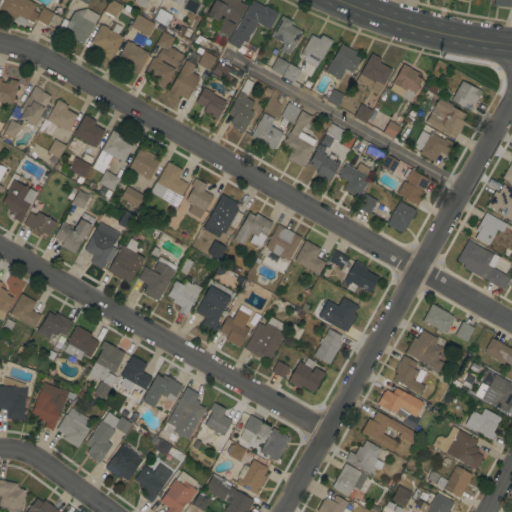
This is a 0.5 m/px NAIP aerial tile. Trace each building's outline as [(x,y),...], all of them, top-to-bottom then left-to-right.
[(27,0),(35,4),(32,11),(37,14),(32,24),(30,23),(31,22),(27,20),(26,20),(18,15),(16,19),(15,18),(14,20),(0,11),(0,0),(27,0)] [(103,11),(109,0),(111,0),(121,6),(114,18),(103,11)] [(132,2),(133,0),(148,0),(143,8),(132,2)] [(204,20),(204,18),(207,16),(206,15),(214,0),(238,0),(238,1),(245,5),(236,23),(227,18),(226,20),(234,25),(228,37),(216,30),(223,18),(222,18),(223,17),(220,15),(217,21),(212,18),(210,21),(209,22),(204,20)] [(251,0),(259,5),(260,4),(263,7),(264,5),(278,14),(269,30),(262,26),(261,26),(256,23),(254,26),(255,26),(251,33),(250,33),(248,37),(249,37),(246,43),(243,41),(238,49),(226,42),(234,30),(251,0)] [(35,20),(42,7),(48,10),(48,9),(52,11),(51,13),(53,14),(55,16),(52,22),(49,20),(46,26),(35,20)] [(153,19),(159,8),(172,15),(165,27),(153,19)] [(98,15),(85,38),(87,39),(84,43),(83,42),(83,43),(68,35),(57,29),(63,19),(68,21),(73,12),(86,9),(98,15)] [(130,27),(136,14),(154,24),(147,37),(130,27)] [(301,32),(293,45),(294,46),(288,55),(279,50),(283,43),(270,36),(281,16),(292,22),(290,25),(301,32)] [(109,60),(101,55),(102,53),(100,52),(101,49),(90,43),(100,25),(102,26),(102,25),(111,30),(115,24),(121,27),(117,34),(122,37),(109,60)] [(155,44),(162,31),(174,38),(166,50),(155,44)] [(320,60),(319,60),(315,67),(302,60),(304,57),(300,55),(301,53),(300,53),(311,35),(319,39),(321,35),(331,41),(320,60)] [(129,43),(130,42),(134,44),(133,45),(137,47),(137,46),(139,47),(139,49),(148,54),(136,75),(128,70),(129,69),(126,68),(128,65),(116,59),(126,41),(129,43)] [(339,80),(324,72),(330,60),(331,60),(340,44),(343,45),(342,45),(355,52),(354,56),(359,59),(351,73),(344,69),(343,71),(344,71),(339,80)] [(163,90),(151,83),(153,80),(143,74),(152,58),(148,56),(154,45),(166,51),(169,47),(171,49),(172,47),(176,50),(175,51),(182,55),(175,68),(161,60),(160,61),(174,70),(163,90)] [(208,70),(196,63),(203,51),(215,58),(208,70)] [(371,53),(379,58),(380,59),(379,63),(391,70),(381,88),(380,87),(377,91),(378,91),(377,94),(370,89),(369,90),(355,82),(371,53)] [(270,69),(276,57),(288,63),(281,76),(270,69)] [(185,60),(194,65),(190,72),(198,77),(197,79),(198,79),(186,100),(178,96),(177,98),(167,92),(185,60)] [(229,69),(226,75),(232,78),(228,84),(223,81),(211,73),(217,62),(229,69)] [(293,83),(281,76),(288,63),(300,70),(293,83)] [(402,64),(409,68),(417,73),(416,76),(421,79),(409,101),(401,96),(401,95),(390,88),(392,84),(391,83),(402,64)] [(12,104),(4,102),(4,103),(0,102),(0,77),(1,78),(0,82),(8,84),(9,79),(17,81),(12,104)] [(245,97),(253,102),(250,108),(252,109),(251,111),(253,112),(247,122),(248,123),(242,132),(241,131),(240,133),(237,131),(238,130),(236,129),(235,130),(231,128),(232,127),(231,126),(231,124),(228,122),(231,116),(226,113),(239,91),(246,79),(253,83),(245,97)] [(461,81),(472,87),(473,87),(481,91),(474,103),(473,103),(472,105),(466,102),(462,107),(450,100),(461,81)] [(34,86),(42,91),(42,92),(50,96),(33,126),(19,118),(22,114),(21,113),(22,110),(21,109),(34,86)] [(213,93),(212,95),(225,102),(216,119),(202,111),(204,108),(195,103),(203,87),(213,93)] [(268,97),(261,93),(264,87),(271,90),(268,97)] [(321,98),(323,95),(327,97),(332,89),(342,95),(335,106),(321,98)] [(455,138),(442,131),(442,132),(425,123),(438,99),(451,106),(451,107),(464,114),(461,120),(463,122),(455,138)] [(68,131),(61,127),(60,128),(45,120),(56,100),(67,106),(65,110),(76,116),(68,131)] [(291,123),(279,116),(287,102),(299,109),(291,123)] [(352,117),(360,104),(371,111),(364,123),(352,117)] [(301,167),(286,158),(290,150),(281,145),(288,133),(289,133),(295,122),(294,122),(300,111),(311,116),(304,128),(302,127),(299,132),(315,140),(312,146),(301,167)] [(274,147),(273,147),(272,150),(249,137),(263,113),(273,119),(269,125),(282,133),(274,147)] [(95,147),(73,135),(84,115),(95,121),(93,125),(104,131),(95,147)] [(10,120),(20,126),(14,138),(13,138),(11,142),(1,136),(4,132),(3,132),(10,120)] [(399,127),(392,139),(382,133),(389,121),(399,127)] [(337,141),(332,139),(327,148),(319,143),(324,134),(323,134),(329,123),(343,130),(337,141)] [(123,162),(111,156),(102,174),(91,168),(111,130),(122,136),(120,140),(131,146),(123,162)] [(418,153),(422,146),(421,146),(422,143),(423,144),(429,133),(443,140),(444,138),(452,142),(451,145),(446,155),(439,152),(433,162),(418,153)] [(65,146),(58,158),(57,158),(54,164),(49,161),(52,155),(46,152),(53,139),(65,146)] [(329,181),(315,174),(317,170),(307,164),(315,150),(314,150),(318,144),(325,148),(322,153),(326,155),(325,157),(335,162),(336,161),(339,162),(329,181)] [(128,168),(139,147),(160,159),(149,179),(147,179),(147,180),(142,177),(143,176),(128,168)] [(333,156),(338,148),(345,152),(341,160),(333,156)] [(392,173),(380,166),(386,155),(398,162),(392,173)] [(83,178),(67,169),(74,157),(90,166),(83,178)] [(181,181),(188,185),(175,209),(169,206),(166,202),(149,193),(166,162),(178,168),(178,166),(187,171),(181,181)] [(354,170),(358,163),(369,169),(367,172),(373,175),(360,197),(359,196),(357,198),(342,190),(346,182),(337,176),(344,164),(354,170)] [(511,183),(502,178),(510,163),(511,164),(511,183)] [(416,205),(395,194),(402,181),(405,183),(407,181),(404,179),(404,178),(402,177),(406,168),(409,170),(409,169),(427,179),(420,191),(423,192),(416,205)] [(119,179),(112,191),(98,183),(105,171),(119,179)] [(202,191),(212,196),(204,211),(203,210),(199,218),(187,212),(191,204),(185,201),(192,187),(190,186),(194,178),(206,185),(202,191)] [(13,180),(28,189),(29,188),(36,193),(20,222),(12,218),(14,214),(6,209),(7,206),(1,203),(6,194),(5,194),(13,180)] [(511,189),(511,220),(511,222),(485,207),(494,191),(497,193),(502,184),(511,189)] [(142,195),(136,208),(119,198),(126,186),(142,195)] [(88,196),(81,209),(70,203),(78,190),(88,196)] [(235,227),(228,223),(223,232),(206,222),(212,212),(211,212),(221,194),(237,203),(235,206),(244,211),(235,227)] [(368,214),(356,208),(364,194),(376,200),(368,214)] [(402,233),(400,231),(399,232),(385,224),(398,201),(415,211),(402,233)] [(29,213),(35,216),(37,212),(55,222),(48,236),(41,232),(40,235),(22,225),(29,213)] [(485,212),(506,224),(502,232),(497,229),(487,246),(474,238),(477,232),(475,231),(485,212)] [(259,248),(248,242),(252,235),(250,233),(242,246),(232,240),(248,213),(254,216),(255,213),(272,223),(264,235),(265,236),(259,248)] [(73,254),(60,246),(62,243),(53,238),(61,222),(71,228),(70,230),(72,231),(79,219),(90,225),(73,254)] [(98,222),(119,234),(111,247),(116,250),(109,263),(106,261),(102,269),(100,267),(100,268),(89,262),(93,256),(83,250),(98,222)] [(288,260),(278,255),(277,256),(271,252),(271,251),(264,247),(268,239),(267,238),(269,235),(270,236),(277,224),(301,238),(288,260)] [(121,245),(125,247),(129,238),(137,242),(132,252),(143,258),(138,267),(130,281),(123,277),(122,280),(106,271),(121,245)] [(293,261),(304,240),(319,249),(315,257),(325,262),(318,275),(293,261)] [(498,257),(492,268),(505,276),(505,277),(509,279),(503,290),(499,288),(498,288),(462,268),(464,265),(456,260),(467,240),(498,257)] [(333,250),(347,257),(341,268),(327,261),(333,250)] [(142,293),(146,284),(137,279),(144,267),(158,275),(159,273),(152,270),(157,261),(156,261),(158,257),(175,266),(173,270),(174,270),(157,301),(142,293)] [(185,258),(192,262),(185,275),(177,271),(185,258)] [(354,261),(367,268),(365,270),(377,277),(368,293),(350,282),(349,285),(343,282),(354,261)] [(200,324),(204,318),(194,312),(208,287),(206,286),(209,279),(234,293),(231,300),(228,299),(215,322),(218,323),(214,331),(212,329),(211,330),(200,324)] [(192,285),(193,283),(200,288),(185,315),(177,311),(180,306),(171,302),(173,299),(166,296),(172,286),(171,286),(174,281),(182,286),(185,281),(192,285)] [(0,282),(1,283),(0,285),(0,287),(7,292),(6,295),(12,298),(7,308),(5,313),(0,310),(0,282)] [(20,294),(35,302),(31,310),(40,316),(33,328),(9,314),(20,294)] [(357,306),(353,314),(355,315),(346,332),(343,331),(343,332),(324,321),(327,316),(323,313),(329,303),(336,307),(342,297),(357,306)] [(431,304),(453,316),(451,319),(453,319),(445,334),(439,330),(439,331),(436,330),(436,329),(422,321),(431,304)] [(249,316),(243,326),(248,329),(238,347),(224,340),(226,336),(217,331),(226,316),(231,319),(237,309),(249,316)] [(35,333),(39,325),(40,326),(48,312),(54,316),(56,313),(72,322),(64,336),(58,332),(56,336),(51,333),(47,339),(35,333)] [(258,323),(263,326),(265,322),(266,323),(270,317),(286,326),(282,332),(283,333),(268,360),(262,356),(261,359),(243,348),(258,323)] [(461,321),(473,328),(466,342),(454,335),(461,321)] [(292,323),(303,329),(297,340),(286,334),(292,323)] [(75,325),(91,334),(89,337),(97,342),(89,358),(82,354),(79,361),(76,359),(73,364),(65,360),(68,355),(63,352),(67,344),(65,343),(75,325)] [(319,344),(317,343),(320,338),(322,339),(327,329),(341,336),(338,342),(340,343),(328,364),(312,356),(319,344)] [(404,353),(413,337),(416,339),(421,330),(437,339),(434,344),(442,349),(436,360),(442,363),(438,371),(404,353)] [(490,338),(511,350),(511,377),(504,373),(509,365),(504,362),(503,364),(483,353),(484,351),(484,350),(490,338)] [(101,350),(98,348),(102,341),(124,353),(112,374),(107,371),(102,381),(98,379),(97,381),(94,379),(95,378),(91,375),(90,378),(86,376),(101,350)] [(126,365),(124,364),(126,362),(127,363),(131,355),(146,364),(141,372),(151,377),(144,390),(133,384),(129,391),(118,386),(123,378),(119,376),(126,365)] [(402,356),(416,363),(413,369),(416,371),(412,379),(424,386),(419,395),(407,388),(392,379),(396,373),(393,372),(402,356)] [(298,361),(303,364),(306,358),(313,362),(310,368),(311,369),(309,371),(311,373),(314,367),(324,373),(321,379),(320,379),(313,392),(301,386),(299,389),(287,382),(298,361)] [(277,361),(288,367),(287,371),(288,372),(287,375),(285,374),(282,378),(271,372),(277,361)] [(488,371),(494,375),(494,374),(511,384),(511,402),(506,413),(504,411),(504,412),(480,399),(481,398),(474,394),(488,371)] [(155,375),(162,378),(163,376),(167,378),(168,377),(175,380),(174,382),(181,386),(172,402),(160,395),(153,407),(141,401),(155,375)] [(5,419),(6,410),(0,409),(0,386),(2,386),(3,377),(24,384),(24,388),(27,388),(26,399),(24,398),(23,409),(25,409),(24,412),(23,412),(23,420),(5,419)] [(450,384),(452,381),(453,382),(454,380),(461,384),(459,389),(450,384)] [(60,390),(61,389),(68,392),(59,413),(58,413),(54,422),(55,422),(51,431),(43,427),(45,422),(36,419),(37,416),(30,413),(34,404),(34,403),(42,382),(60,390)] [(110,388),(104,399),(93,393),(94,390),(93,390),(95,387),(96,388),(99,382),(110,388)] [(177,402),(175,402),(177,399),(178,400),(185,387),(198,394),(195,400),(199,402),(197,404),(204,408),(187,440),(172,432),(174,428),(165,423),(177,402)] [(385,408),(385,409),(376,404),(383,392),(384,392),(385,390),(391,394),(394,388),(406,394),(422,402),(414,417),(407,413),(404,419),(385,408)] [(211,411),(208,410),(212,403),(225,410),(221,416),(231,421),(222,436),(216,432),(216,434),(213,432),(214,431),(203,425),(211,411)] [(61,438),(63,435),(55,430),(64,414),(66,415),(70,408),(88,419),(84,426),(88,429),(76,448),(61,438)] [(472,411),(480,415),(484,409),(500,418),(492,432),(495,434),(491,440),(474,430),(473,431),(464,425),(472,411)] [(106,442),(110,445),(103,455),(104,456),(98,464),(87,456),(88,455),(86,453),(90,447),(84,443),(92,433),(91,432),(100,421),(107,412),(117,420),(120,416),(131,424),(124,435),(112,427),(111,429),(114,431),(106,442)] [(368,419),(371,420),(376,412),(389,419),(389,418),(418,434),(412,444),(398,436),(399,434),(386,426),(382,433),(396,442),(391,451),(376,442),(376,441),(360,432),(368,419)] [(249,415),(261,422),(253,436),(252,435),(248,443),(238,438),(243,430),(241,429),(249,415)] [(431,446),(445,452),(455,428),(450,426),(444,439),(435,435),(431,446)] [(452,427),(457,430),(458,429),(477,440),(474,446),(478,449),(476,453),(482,456),(474,470),(444,453),(445,452),(439,449),(452,427)] [(276,460),(269,456),(266,461),(262,459),(265,454),(259,451),(267,437),(263,436),(267,428),(271,430),(272,428),(286,436),(286,437),(288,438),(276,460)] [(344,460),(349,451),(354,454),(358,446),(361,447),(365,440),(380,449),(375,459),(383,463),(379,470),(373,466),(369,474),(344,460)] [(238,461),(227,455),(228,453),(225,452),(230,444),(232,445),(233,443),(244,450),(238,461)] [(142,459),(126,481),(120,477),(119,479),(104,468),(122,444),(142,459)] [(256,494),(253,493),(252,493),(234,484),(237,478),(236,477),(243,464),(247,467),(252,460),(267,468),(262,476),(265,477),(256,494)] [(366,476),(358,490),(352,486),(346,497),(333,489),(337,483),(334,482),(344,464),(366,476)] [(166,480),(162,486),(150,503),(142,497),(146,492),(138,487),(139,485),(133,480),(143,465),(152,472),(153,471),(166,480)] [(458,498),(434,484),(439,476),(446,481),(455,466),(471,475),(458,498)] [(432,482),(425,478),(430,469),(437,473),(432,482)] [(246,511),(244,511),(243,511),(242,511),(223,511),(228,503),(225,501),(228,496),(225,495),(223,499),(204,489),(212,474),(230,483),(229,486),(234,489),(233,491),(253,501),(246,511)] [(186,504),(185,503),(177,511),(164,511),(168,508),(159,501),(168,488),(167,488),(174,479),(181,484),(183,481),(196,491),(186,504)] [(13,509),(13,510),(8,509),(8,508),(0,506),(0,480),(4,481),(17,484),(16,485),(19,489),(24,490),(21,510),(13,509)] [(390,500),(398,486),(411,493),(403,507),(390,500)] [(452,503),(447,511),(420,511),(418,510),(422,502),(429,506),(436,493),(452,503)] [(197,494),(205,499),(206,498),(209,499),(208,500),(209,501),(203,511),(192,504),(197,494)] [(348,511),(316,511),(323,499),(324,500),(325,497),(331,501),(334,495),(347,502),(344,508),(349,511),(348,511)] [(26,511),(36,498),(41,503),(43,500),(58,511),(57,511),(26,511)]
